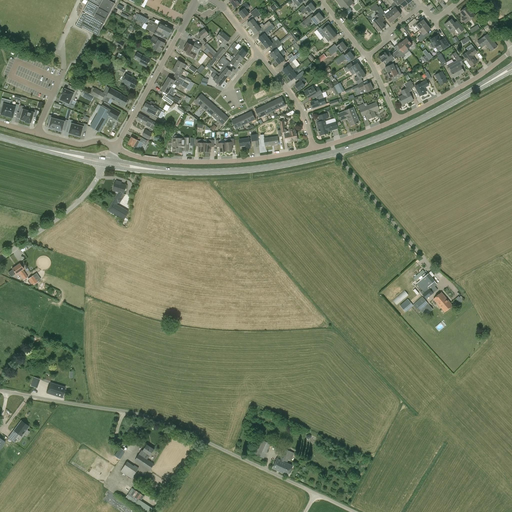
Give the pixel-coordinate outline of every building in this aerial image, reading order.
[(83,13),(76,25),(98,37),(117,0),(89,0),(84,11),(86,12),(85,14),(83,13)] [(241,4),(238,0),(229,0),(230,0),(229,1),(235,8),(241,4)] [(336,0),(344,10),(345,9),(346,10),(344,11),(348,15),(352,11),(349,7),(349,8),(348,7),(353,4),(350,0),(336,0)] [(242,7),(244,9),(239,13),(243,19),(249,15),(248,14),(249,13),(248,11),(247,12),(246,10),(250,7),(247,3),(242,7)] [(311,3),(305,8),(303,5),(299,9),(303,14),(307,11),(310,14),(316,9),(311,3)] [(396,19),(388,10),(385,12),(385,11),(384,12),(380,7),(379,8),(375,3),(372,6),(376,10),(377,10),(376,11),(385,21),(381,16),(384,14),(385,16),(390,23),(396,19)] [(393,8),(389,11),(396,19),(401,15),(395,8),(393,6),(392,6),(392,7),(393,8)] [(460,12),(464,17),(461,19),(465,23),(474,16),(467,7),(460,12)] [(254,18),(253,19),(247,24),(251,29),(257,24),(255,22),(259,20),(257,18),(261,15),(258,11),(252,16),(254,18)] [(374,17),(377,20),(373,23),(376,27),(375,28),(375,29),(377,32),(379,32),(379,31),(380,32),(386,27),(382,23),(385,21),(376,11),(378,14),(374,17)] [(311,19),(309,17),(300,24),(302,26),(303,27),(304,27),(306,25),(306,26),(312,20),(316,25),(324,19),(319,13),(311,19)] [(136,19),(146,24),(148,19),(139,14),(136,19)] [(444,25),(451,33),(456,29),(459,33),(464,30),(457,21),(454,23),(451,19),(444,25)] [(155,24),(156,23),(152,21),(150,20),(148,24),(145,29),(167,40),(168,38),(171,33),(170,32),(170,31),(167,30),(165,29),(165,30),(159,27),(156,26),(156,25),(155,24)] [(423,20),(418,24),(417,21),(412,25),(414,28),(416,26),(420,30),(427,25),(423,20)] [(158,24),(156,23),(155,24),(156,25),(156,26),(159,27),(165,30),(165,29),(167,30),(170,31),(170,32),(171,33),(173,29),(161,22),(159,21),(158,24)] [(259,26),(257,24),(251,29),(255,34),(263,28),(264,30),(271,24),(269,21),(264,25),(262,24),(259,26)] [(333,31),(328,25),(330,24),(328,21),(320,28),(316,31),(322,39),(324,37),(326,36),(333,31)] [(266,32),(264,34),(258,39),(262,44),(268,39),(267,37),(270,34),(269,32),(272,30),(270,26),(272,25),(271,24),(264,30),(266,32)] [(420,30),(422,33),(420,35),(420,36),(417,38),(420,42),(429,35),(427,32),(430,30),(427,25),(420,30)] [(198,34),(201,37),(198,39),(203,45),(207,42),(203,38),(205,37),(206,38),(209,36),(208,35),(208,34),(204,29),(198,34)] [(337,35),(333,31),(326,36),(324,37),(328,42),(329,41),(332,44),(340,37),(338,34),(337,35)] [(217,37),(223,42),(219,46),(221,47),(214,56),(218,60),(226,51),(229,47),(226,44),(230,39),(221,32),(217,37)] [(289,33),(294,40),(291,42),(293,45),(298,41),(296,38),(295,38),(293,35),(293,34),(291,32),(289,33)] [(280,42),(275,46),(277,49),(282,45),(281,44),(291,36),(289,34),(280,42)] [(497,47),(493,41),(493,42),(487,34),(477,42),(482,47),(486,44),(491,51),(497,47)] [(430,40),(432,42),(430,43),(430,45),(432,48),(433,48),(435,47),(435,48),(436,47),(437,50),(441,47),(443,50),(449,46),(444,38),(441,40),(438,35),(430,40)] [(165,44),(158,40),(159,39),(153,36),(151,40),(149,44),(154,47),(153,49),(160,53),(165,44)] [(268,39),(262,44),(266,49),(273,44),(275,46),(280,42),(278,39),(276,41),(274,38),(270,41),(268,39)] [(413,41),(410,43),(407,38),(402,42),(408,49),(412,45),(414,48),(417,45),(413,41)] [(124,44),(118,40),(115,45),(121,48),(124,44)] [(342,42),(336,47),(335,44),(328,50),(332,55),(338,50),(341,53),(347,49),(342,42)] [(408,49),(402,42),(397,46),(401,50),(398,53),(403,58),(406,56),(405,55),(409,51),(407,49),(408,49)] [(187,52),(186,54),(183,52),(182,55),(186,57),(187,55),(194,59),(197,54),(199,50),(197,49),(196,51),(192,49),(194,46),(187,43),(184,50),(187,52)] [(242,49),(240,52),(238,50),(235,48),(237,45),(234,43),(231,48),(233,50),(243,58),(247,54),(242,49)] [(466,48),(468,51),(462,55),(471,67),(477,62),(472,56),(477,53),(473,48),(471,45),(466,48)] [(237,56),(234,59),(231,56),(239,63),(243,58),(233,50),(231,52),(235,54),(234,54),(237,56)] [(270,54),(271,55),(270,55),(270,56),(271,58),(272,58),(273,57),(274,60),(275,59),(284,51),(283,50),(279,53),(276,50),(270,54)] [(284,51),(275,59),(279,65),(285,60),(282,57),(286,54),(284,51)] [(397,51),(391,55),(390,53),(387,55),(385,52),(378,58),(382,62),(383,62),(384,64),(399,53),(397,51)] [(350,52),(345,56),(343,54),(335,61),(338,65),(346,59),(349,62),(354,58),(355,56),(353,55),(352,55),(350,52)] [(437,56),(443,67),(447,64),(441,53),(440,54),(439,52),(436,54),(437,56)] [(150,60),(143,56),(137,53),(134,59),(140,62),(139,63),(146,67),(150,60)] [(399,53),(384,64),(386,67),(385,67),(388,73),(398,68),(397,65),(394,66),(393,64),(392,62),(395,60),(393,57),(399,53)] [(320,63),(326,58),(323,54),(317,59),(320,63)] [(239,63),(231,56),(229,58),(232,61),(230,63),(236,68),(239,63)] [(226,64),(221,60),(218,63),(223,67),(220,70),(228,77),(232,72),(225,66),(226,64)] [(187,66),(184,64),(178,61),(175,66),(182,69),(183,67),(185,69),(187,66)] [(293,62),(289,66),(283,70),(287,75),(297,67),(293,62)] [(357,63),(353,66),(351,63),(346,66),(347,67),(344,69),(346,72),(349,70),(350,72),(354,70),(356,73),(361,70),(357,63)] [(197,70),(190,65),(188,68),(193,72),(192,74),(194,76),(195,73),(197,70)] [(208,65),(206,67),(224,81),(228,77),(220,70),(221,71),(219,74),(218,73),(208,65)] [(175,66),(172,71),(176,73),(180,75),(181,76),(184,71),(182,69),(175,66)] [(459,75),(464,72),(461,66),(450,72),(454,78),(459,75)] [(224,81),(206,67),(211,71),(213,73),(211,76),(216,81),(215,82),(220,86),(224,81)] [(298,70),(297,67),(287,75),(291,81),(297,76),(294,73),(298,70)] [(398,68),(388,73),(390,78),(391,78),(393,83),(404,76),(402,74),(401,74),(398,68)] [(356,73),(358,76),(354,78),(358,84),(363,82),(361,79),(366,76),(362,70),(361,70),(356,73)] [(440,85),(447,82),(442,72),(435,75),(440,85)] [(122,82),(134,89),(138,82),(126,75),(122,82)] [(168,77),(165,84),(174,89),(176,86),(178,87),(180,84),(182,85),(182,86),(186,88),(188,85),(184,82),(179,79),(174,76),(172,80),(168,77)] [(179,79),(184,82),(189,84),(189,85),(191,82),(191,81),(191,80),(186,78),(185,79),(180,76),(179,79)] [(298,79),(300,82),(295,86),(299,91),(305,86),(303,83),(306,81),(302,76),(298,79)] [(106,87),(104,91),(103,93),(95,88),(91,95),(104,102),(104,103),(110,106),(110,105),(108,103),(110,99),(124,106),(128,99),(119,93),(111,88),(107,86),(108,83),(101,80),(99,83),(106,87)] [(370,83),(369,84),(367,81),(352,87),(354,91),(359,89),(360,91),(362,90),(364,94),(373,90),(373,89),(374,89),(374,88),(373,86),(372,86),(371,86),(370,83)] [(429,85),(426,81),(421,83),(415,86),(420,96),(426,93),(423,88),(429,85)] [(336,86),(334,86),(334,87),(338,94),(339,94),(345,91),(344,91),(340,83),(336,86)] [(174,89),(165,84),(161,89),(168,93),(173,96),(175,93),(173,92),(174,89)] [(67,89),(64,88),(62,92),(71,97),(75,88),(68,85),(67,89)] [(316,97),(322,93),(319,88),(315,90),(313,86),(304,92),(309,99),(312,97),(313,99),(315,98),(316,97)] [(403,95),(398,98),(402,105),(413,100),(409,92),(407,88),(406,88),(401,91),(403,95)] [(322,93),(316,97),(317,100),(310,102),(312,109),(326,104),(324,98),(322,93)] [(64,105),(71,108),(72,105),(69,104),(71,99),(61,94),(61,95),(60,95),(58,98),(59,99),(59,100),(65,102),(64,105)] [(200,106),(207,99),(201,94),(195,101),(200,106)] [(180,104),(183,99),(181,98),(181,97),(177,95),(176,97),(175,97),(173,100),(178,103),(180,104)] [(281,97),(275,100),(279,109),(285,106),(281,97)] [(212,104),(207,99),(200,106),(206,111),(212,104)] [(275,100),(268,104),(272,112),(279,109),(275,100)] [(147,102),(144,106),(142,110),(154,117),(155,115),(159,117),(161,112),(158,110),(159,108),(147,102)] [(11,106),(7,105),(5,115),(9,116),(12,116),(12,117),(14,110),(15,111),(17,104),(12,103),(11,106)] [(104,103),(93,122),(90,127),(100,132),(109,116),(116,120),(120,113),(113,109),(109,107),(110,106),(104,103)] [(376,103),(365,107),(364,104),(357,106),(359,110),(362,116),(366,115),(368,120),(375,117),(373,112),(379,109),(376,103)] [(212,104),(206,111),(211,116),(218,109),(212,104)] [(272,112),(268,104),(262,107),(266,115),(272,112)] [(25,121),(28,110),(23,108),(23,107),(20,106),(18,113),(21,114),(19,120),(21,120),(20,121),(24,122),(24,121),(25,121)] [(266,115),(262,107),(255,110),(259,118),(266,115)] [(353,108),(344,111),(344,112),(338,114),(341,121),(347,118),(351,126),(359,123),(353,108)] [(218,109),(211,116),(217,120),(223,113),(218,109)] [(28,110),(25,121),(25,122),(30,124),(30,123),(31,123),(33,117),(36,118),(38,111),(35,110),(34,111),(28,110)] [(245,115),(249,123),(255,120),(251,112),(245,115)] [(229,118),(223,113),(217,120),(223,125),(229,118)] [(320,121),(320,122),(316,123),(320,136),(328,133),(328,132),(338,129),(336,122),(326,125),(324,120),(324,121),(324,120),(329,118),(327,113),(318,116),(319,121),(320,121)] [(158,124),(149,119),(140,114),(136,121),(145,126),(145,125),(150,128),(154,131),(158,124)] [(249,123),(245,115),(238,118),(242,126),(249,123)] [(56,120),(54,128),(57,129),(57,130),(59,130),(60,129),(62,129),(65,118),(62,117),(61,121),(56,120)] [(242,126),(238,118),(232,121),(236,129),(242,126)] [(297,140),(296,132),(295,130),(294,128),(293,128),(292,128),(290,128),(289,128),(288,130),(288,131),(287,131),(287,130),(286,130),(285,129),(283,119),(279,120),(281,133),(284,132),(286,141),(290,140),(291,141),(297,140)] [(74,126),(73,133),(76,134),(76,133),(78,134),(79,127),(82,128),(82,122),(79,121),(78,127),(74,126)] [(142,136),(149,140),(153,134),(146,130),(142,136)] [(251,138),(249,138),(239,140),(240,147),(245,146),(246,150),(251,149),(250,145),(250,141),(251,141),(251,142),(258,141),(257,134),(250,135),(251,138)] [(180,137),(179,136),(175,135),(174,136),(174,139),(173,152),(181,153),(182,139),(179,139),(180,137)] [(140,142),(137,140),(132,137),(128,144),(133,147),(136,149),(137,147),(140,142),(146,145),(147,141),(142,138),(140,142)] [(277,137),(264,139),(261,139),(262,146),(265,146),(279,144),(277,137)] [(231,142),(225,143),(226,152),(232,151),(232,146),(235,145),(234,139),(231,139),(231,142)] [(205,140),(199,140),(196,140),(195,146),(198,146),(198,152),(204,152),(205,140)] [(214,141),(205,140),(204,152),(210,152),(210,147),(214,147),(214,141)] [(226,152),(225,143),(220,143),(219,140),(216,141),(217,147),(220,147),(220,152),(226,152)] [(113,190),(118,192),(118,193),(111,203),(107,210),(112,213),(124,221),(129,212),(117,204),(118,202),(120,203),(123,199),(121,198),(122,196),(123,194),(124,194),(126,186),(115,183),(113,190)] [(28,277),(23,270),(23,269),(19,264),(12,269),(15,275),(18,273),(23,280),(28,277)] [(422,279),(420,276),(425,272),(423,270),(413,277),(417,282),(422,279)] [(437,284),(435,281),(428,273),(416,283),(422,290),(420,292),(422,294),(426,299),(433,294),(438,290),(435,286),(437,284)] [(41,280),(36,274),(28,279),(29,281),(28,282),(30,285),(31,284),(32,285),(41,280)] [(405,291),(393,301),(396,305),(408,295),(405,291)] [(440,308),(440,307),(445,313),(453,306),(441,292),(433,299),(438,305),(438,306),(440,308)] [(422,297),(419,299),(413,305),(416,310),(418,308),(425,316),(433,310),(428,304),(422,297)] [(412,305),(408,299),(400,306),(405,312),(412,305)] [(42,381),(50,383),(52,377),(44,375),(42,381)] [(30,386),(37,388),(40,379),(33,377),(30,386)] [(65,387),(50,383),(47,393),(62,398),(65,387)] [(17,426),(14,430),(9,436),(14,439),(18,433),(21,436),(22,435),(22,436),(29,427),(22,422),(18,426),(17,426)] [(129,422),(123,435),(130,439),(136,425),(129,422)] [(271,444),(259,438),(252,453),(264,458),(271,444)] [(274,439),(272,445),(278,448),(281,442),(274,439)] [(147,445),(143,451),(142,450),(135,461),(150,471),(154,464),(147,460),(150,456),(154,450),(147,445)] [(285,449),(280,460),(277,458),(272,468),(288,476),(293,466),(287,463),(288,460),(291,461),(294,453),(292,452),(293,449),(287,446),(285,449)] [(120,447),(114,456),(120,460),(126,451),(120,447)] [(139,468),(134,465),(134,466),(127,462),(120,472),(132,479),(139,468)] [(124,500),(134,506),(137,502),(139,503),(144,496),(132,488),(124,500)]
